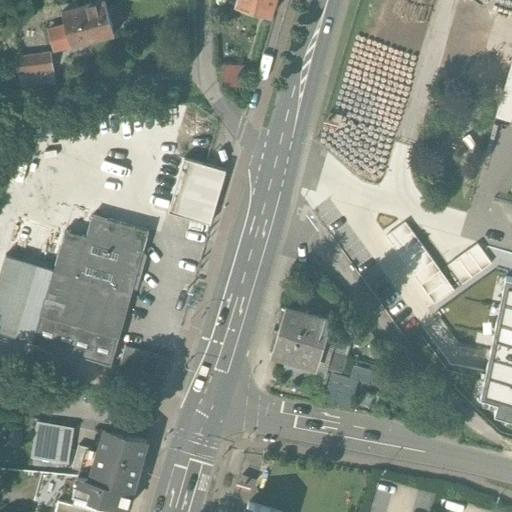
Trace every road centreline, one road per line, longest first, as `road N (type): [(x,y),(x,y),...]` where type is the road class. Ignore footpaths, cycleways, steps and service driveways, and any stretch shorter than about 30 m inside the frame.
road 1 (residential): [(511,470),(204,400)]
road 2 (primary): [(279,161),(204,400)]
road 3 (unclassified): [(205,0),(213,110),(279,161)]
road 4 (primary): [(328,0),(279,161)]
